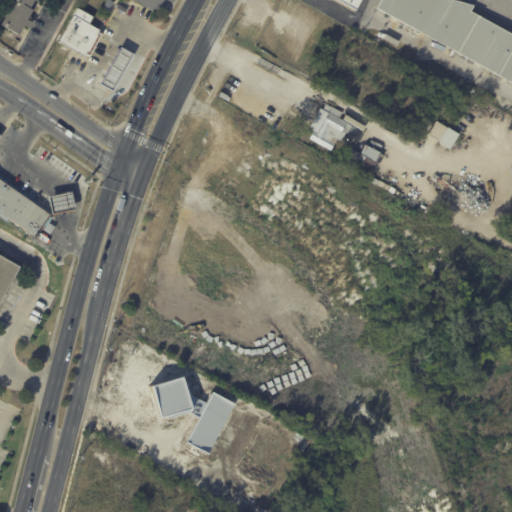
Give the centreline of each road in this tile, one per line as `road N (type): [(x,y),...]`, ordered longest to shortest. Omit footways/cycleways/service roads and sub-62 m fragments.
road 1 (secondary): [(118,169),(21,511)]
road 2 (secondary): [(47,511),(104,298)]
road 3 (secondary): [(144,172),(226,0)]
road 4 (secondary): [(195,0),(125,150)]
road 5 (secondary): [(125,150),(0,59)]
road 6 (secondary): [(0,84),(118,169)]
road 7 (secondary): [(104,298),(144,172)]
